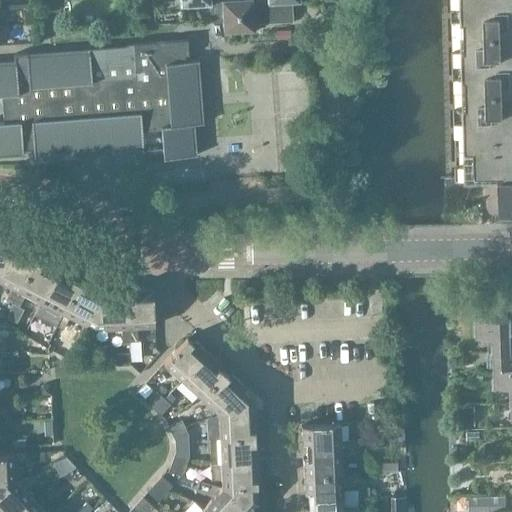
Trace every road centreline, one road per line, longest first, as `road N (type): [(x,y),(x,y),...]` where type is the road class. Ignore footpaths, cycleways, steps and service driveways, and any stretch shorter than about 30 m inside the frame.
road 1 (residential): [(333,0),(324,37),(329,173),(322,194),(190,201),(164,228),(162,253)]
road 2 (tertiary): [(511,246),(162,253)]
road 3 (residential): [(162,253),(188,308),(276,395),(289,511)]
road 4 (tertiary): [(0,192),(162,253)]
